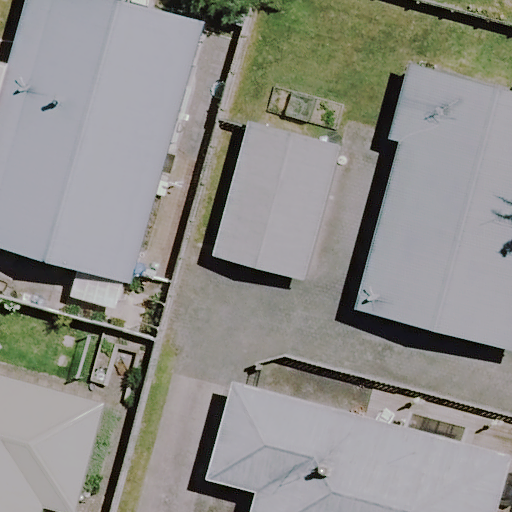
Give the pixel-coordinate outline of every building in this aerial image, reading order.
[(211,29),(113,0),(39,0),(0,136),(0,251),(135,291),(211,29)] [(511,96),(429,75),(367,317),(511,354),(511,96)] [(345,151),(259,130),(225,265),(311,286),(345,151)] [(83,511),(110,412),(0,382),(0,511),(53,511),(55,505),(82,511),(83,511)] [(504,511),(511,483),(511,455),(246,387),(221,486),(273,499),(269,511),(504,511)]
